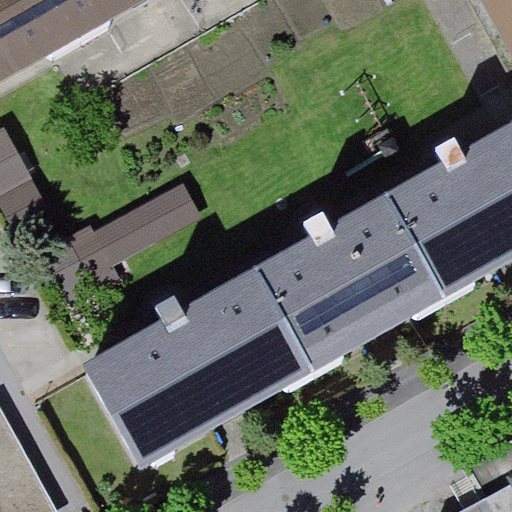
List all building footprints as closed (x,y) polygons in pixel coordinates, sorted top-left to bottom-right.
[(0,0),(0,97),(171,0),(0,0)] [(511,0),(480,0),(511,57),(511,0)] [(511,278),(511,139),(393,207),(452,312),(511,278)] [(91,242),(105,268),(201,215),(187,190),(91,242)] [(452,312),(393,207),(260,280),(319,386),(452,312)] [(319,386),(260,280),(89,374),(148,480),(319,386)] [(0,511),(53,511),(0,415),(0,511)]
